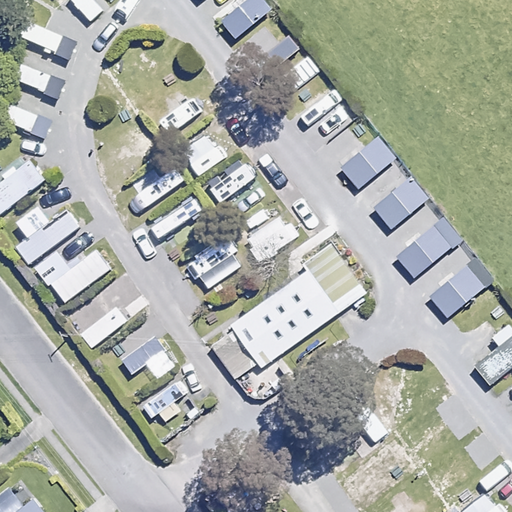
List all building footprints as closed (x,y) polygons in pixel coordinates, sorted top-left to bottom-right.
[(273,9),(265,0),(246,0),(223,19),(238,38),(273,9)] [(302,49),(289,32),(260,55),(273,72),(302,49)] [(285,101),(321,71),(308,54),(272,84),(285,101)] [(397,159),(379,136),(354,156),(372,179),(397,159)] [(54,189),(40,169),(0,199),(0,226),(2,229),(54,189)] [(430,198),(411,177),(376,208),(394,229),(430,198)] [(270,194),(260,179),(221,206),(236,229),(268,206),(263,199),(270,194)] [(221,237),(195,203),(172,221),(198,255),(221,237)] [(82,226),(68,209),(18,247),(31,264),(82,226)] [(453,247),(436,226),(399,256),(416,277),(453,247)] [(368,293),(333,243),(305,263),(310,270),(210,340),(237,379),(260,362),(264,367),(368,293)] [(112,269),(99,251),(53,283),(67,301),(112,269)] [(486,287),(467,264),(430,294),(449,317),(486,287)] [(121,309),(109,294),(73,322),(85,338),(121,309)] [(511,368),(511,322),(495,337),(502,345),(480,363),(495,382),(511,368)] [(162,355),(168,350),(156,334),(121,360),(133,376),(150,364),(153,367),(165,358),(162,355)] [(153,419),(162,412),(169,422),(185,410),(177,401),(190,391),(180,377),(143,405),(153,419)] [(372,408),(357,421),(375,444),(390,431),(372,408)] [(46,511),(35,498),(17,511),(6,511),(0,504),(0,511),(46,511)]
